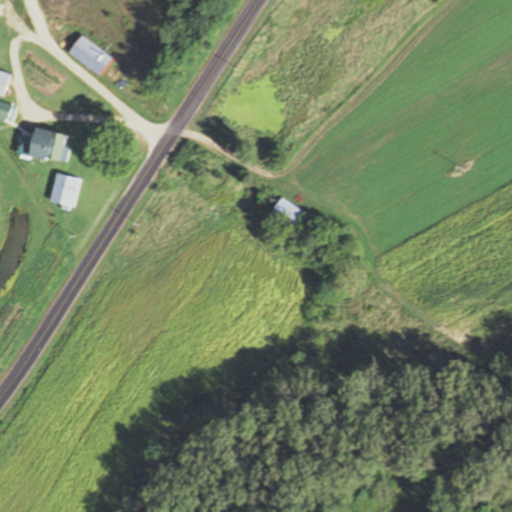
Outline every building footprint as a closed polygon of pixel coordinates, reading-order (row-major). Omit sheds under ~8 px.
[(97,77),(111,59),(79,35),(65,54),(97,77)] [(0,97),(1,98),(9,75),(0,71),(0,97)] [(0,119),(3,121),(10,109),(0,103),(0,119)] [(62,165),(68,137),(32,129),(30,140),(17,137),(13,155),(62,165)] [(77,180),(54,175),(48,204),(71,209),(77,180)] [(268,215),(291,232),(303,215),(281,199),(268,215)]
